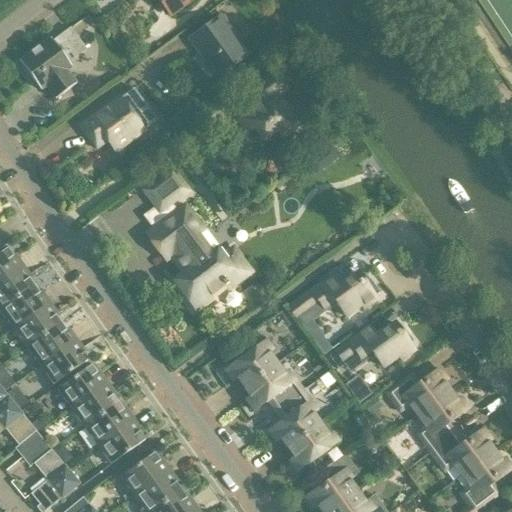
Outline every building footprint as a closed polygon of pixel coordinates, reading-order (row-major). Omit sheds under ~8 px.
[(168,14),(170,17),(193,0),(156,0),(159,3),(156,5),(165,16),(168,14)] [(247,56),(223,23),(219,17),(189,40),(198,53),(203,49),(210,58),(207,59),(219,76),(247,56)] [(45,87),(55,100),(76,84),(66,72),(71,68),(64,58),(70,53),(74,58),(84,50),(69,29),(52,42),(50,39),(19,62),(22,66),(20,68),(28,78),(29,77),(40,91),(45,87)] [(253,128),(263,141),(276,131),(281,137),(297,126),(273,93),(285,84),(275,70),(247,90),(258,105),(238,119),(248,132),(253,128)] [(106,142),(114,153),(157,122),(133,89),(80,128),(95,149),(106,142)] [(180,106),(168,114),(174,123),(186,115),(180,106)] [(207,181),(221,170),(205,150),(191,162),(207,181)] [(157,209),(167,208),(188,193),(171,169),(143,190),(157,209)] [(227,290),(249,274),(233,252),(227,257),(222,250),(213,257),(199,237),(204,233),(186,208),(147,236),(166,261),(175,255),(189,274),(176,284),(196,310),(213,298),(211,295),(224,286),(227,290)] [(0,254),(0,282),(22,266),(14,255),(12,257),(7,249),(0,254)] [(0,282),(0,309),(0,310),(34,286),(29,280),(31,279),(22,266),(0,282)] [(365,281),(359,273),(339,288),(331,277),(287,310),(294,318),(308,307),(314,316),(333,302),(344,317),(360,306),(364,310),(378,299),(375,294),(378,291),(368,278),(365,281)] [(0,310),(14,329),(49,304),(41,293),(39,294),(34,286),(0,310)] [(14,329),(27,347),(60,324),(56,317),(57,316),(49,304),(14,329)] [(27,347),(40,366),(75,341),(67,329),(65,331),(60,324),(27,347)] [(377,337),(370,327),(333,353),(334,354),(328,358),(338,371),(349,363),(352,368),(372,354),(382,369),(398,357),(400,360),(413,351),(408,344),(411,342),(405,333),(402,335),(394,324),(377,337)] [(315,343),(324,355),(331,350),(322,337),(315,343)] [(75,341),(40,366),(54,385),(87,362),(82,355),(84,353),(75,341)] [(236,379),(243,389),(277,364),(270,353),(273,351),(266,342),(224,372),(232,382),(236,379)] [(253,412),(266,402),(294,382),(287,372),(285,374),(277,364),(243,389),(250,398),(245,401),(253,412)] [(58,390),(71,409),(106,384),(98,372),(95,374),(90,367),(58,390)] [(408,408),(415,418),(449,393),(442,384),(446,381),(439,370),(414,388),(406,378),(385,394),(400,414),(408,408)] [(266,402),(274,412),(303,391),(300,389),(294,382),(266,402)] [(71,409),(85,428),(118,404),(113,397),(115,396),(106,384),(71,409)] [(296,442),(321,424),(314,415),(317,412),(310,402),(304,395),(303,391),(274,412),(281,423),(268,432),(275,443),(280,440),(287,449),(296,442)] [(413,435),(428,455),(450,438),(443,428),(467,410),(460,399),(456,403),(449,393),(415,418),(422,428),(413,435)] [(7,397),(0,402),(0,433),(5,430),(19,447),(30,437),(37,446),(44,441),(37,433),(31,425),(7,397)] [(374,398),(362,407),(368,416),(374,412),(381,407),(374,398)] [(85,428),(98,446),(133,421),(125,409),(122,411),(118,404),(85,428)] [(42,417),(31,425),(37,433),(48,424),(42,417)] [(133,421),(98,446),(112,466),(145,442),(139,434),(141,432),(133,421)] [(328,435),(321,424),(296,442),(287,449),(293,459),(289,462),(296,472),(338,442),(331,433),(328,435)] [(453,468),(459,477),(493,453),(486,444),(490,441),(483,430),(458,448),(450,438),(428,455),(443,475),(453,468)] [(45,456),(33,465),(47,481),(30,495),(39,506),(36,508),(39,511),(45,511),(79,484),(44,441),(37,446),(45,456)] [(493,453),(459,477),(467,487),(458,494),(468,507),(461,511),(475,511),(495,498),(487,488),(511,470),(504,459),(500,462),(493,453)] [(120,478),(134,496),(169,471),(160,459),(158,461),(153,454),(120,478)] [(317,507),(320,511),(328,511),(358,491),(351,481),(359,476),(344,455),(323,471),(330,481),(304,499),(312,510),(317,507)] [(403,457),(397,462),(404,472),(414,464),(410,458),(403,457)] [(134,496),(144,511),(151,511),(180,491),(175,484),(177,482),(169,471),(134,496)] [(151,511),(190,511),(195,508),(187,496),(185,498),(180,491),(151,511)] [(385,511),(374,496),(365,502),(358,491),(328,511),(385,511)] [(84,511),(94,511),(83,498),(77,502),(84,511)]
